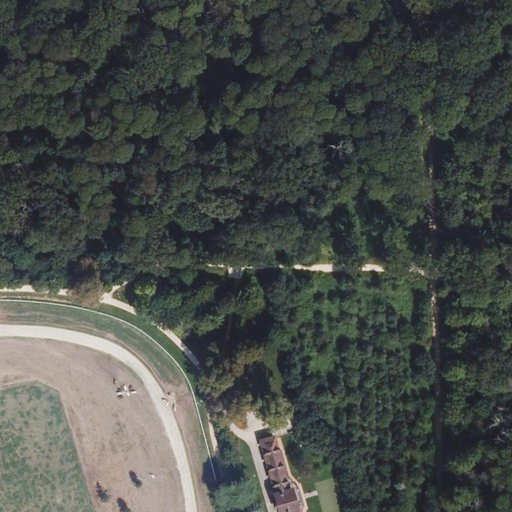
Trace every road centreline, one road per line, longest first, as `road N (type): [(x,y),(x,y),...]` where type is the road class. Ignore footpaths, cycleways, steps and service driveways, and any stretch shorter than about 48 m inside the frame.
road 1 (track): [(326,511),(244,264),(433,269)]
road 2 (track): [(433,269),(422,0)]
road 3 (track): [(232,511),(201,371),(159,324),(102,298)]
road 4 (track): [(244,264),(164,261),(102,298),(0,287)]
road 5 (track): [(433,269),(442,511)]
